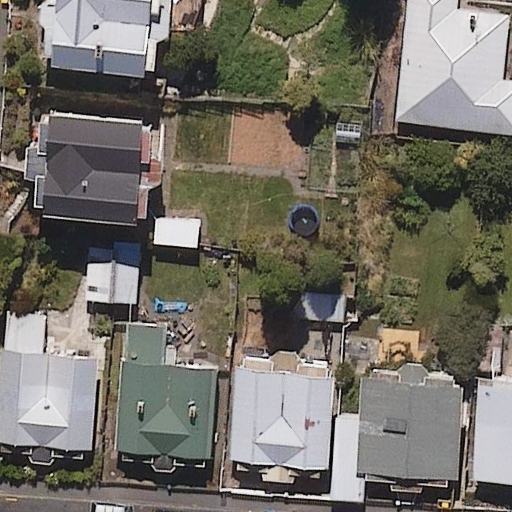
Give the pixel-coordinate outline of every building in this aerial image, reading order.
[(65,0),(65,24),(50,23),(49,71),(163,73),(164,0),(65,0)] [(458,0),(408,0),(398,122),(511,132),(511,78),(509,78),(511,40),(511,13),(458,8),(458,0)] [(32,180),(44,180),(43,220),(153,223),(156,119),(46,116),(45,146),(33,146),(32,180)] [(204,220),(159,218),(158,244),(203,246),(204,220)] [(143,242),(81,244),(83,304),(145,302),(143,242)] [(344,293),(290,295),(291,320),(345,318),(344,293)] [(51,313),(3,311),(0,401),(0,440),(100,444),(103,356),(49,354),(51,313)] [(168,320),(126,319),(123,457),(221,460),(223,361),(167,359),(168,320)] [(340,470),(343,419),(346,374),(306,372),(243,368),(237,464),(325,470),(340,470)] [(340,470),(339,501),(370,502),(371,474),(468,479),(473,383),(373,378),(372,420),(343,419),(340,470)] [(511,381),(489,380),(482,480),(511,481),(511,381)]
